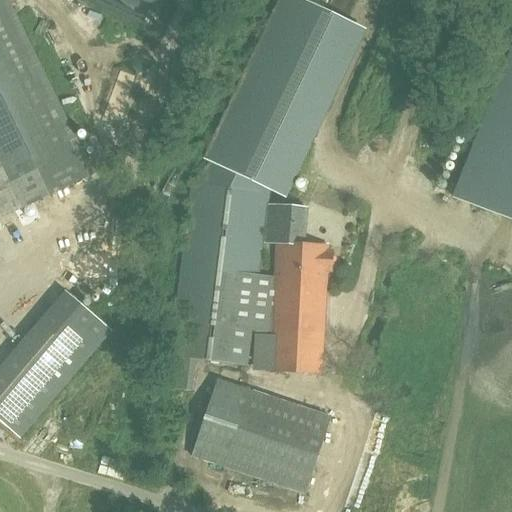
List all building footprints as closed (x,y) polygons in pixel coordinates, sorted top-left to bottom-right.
[(92,176),(7,0),(0,0),(0,163),(22,209),(92,176)] [(175,317),(166,388),(190,391),(194,360),(246,366),(250,333),(272,334),(272,337),(256,337),(254,363),(270,364),(270,373),(322,375),(327,271),(332,271),(333,252),(328,251),(328,246),(303,245),(307,208),(269,205),(265,243),(276,244),(275,279),(257,277),(267,193),(269,190),(286,198),(365,30),(302,0),(278,0),(203,159),(209,162),(198,185),(192,184),(175,317)] [(501,54),(473,42),(443,112),(471,124),(501,54)] [(511,56),(456,199),(511,221),(511,56)] [(0,251),(3,257),(31,243),(0,179),(0,251)] [(110,333),(65,294),(0,369),(0,421),(20,439),(110,333)] [(332,416),(217,380),(193,457),(308,493),(332,416)] [(36,442),(48,455),(86,419),(74,406),(36,442)]
